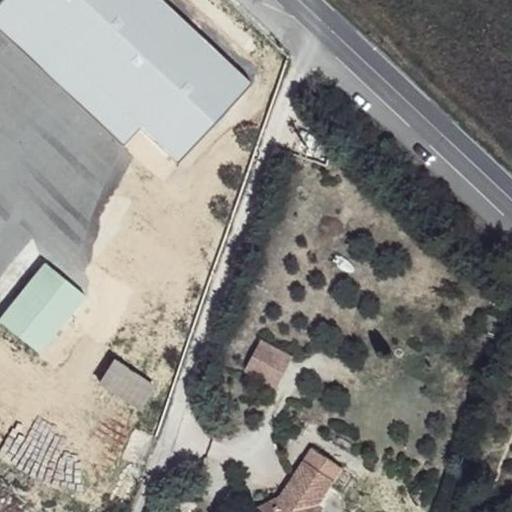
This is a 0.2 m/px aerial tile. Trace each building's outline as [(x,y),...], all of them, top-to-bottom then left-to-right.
[(252,83),(163,0),(1,0),(0,2),(0,30),(124,146),(140,128),(177,162),(252,83)] [(84,295),(44,265),(0,322),(39,352),(84,295)] [(280,384),(293,350),(256,336),(242,370),(280,384)] [(116,361),(101,382),(140,408),(155,387),(116,361)] [(343,456),(312,436),(287,478),(253,495),(261,511),(344,511),(321,494),(343,456)]
